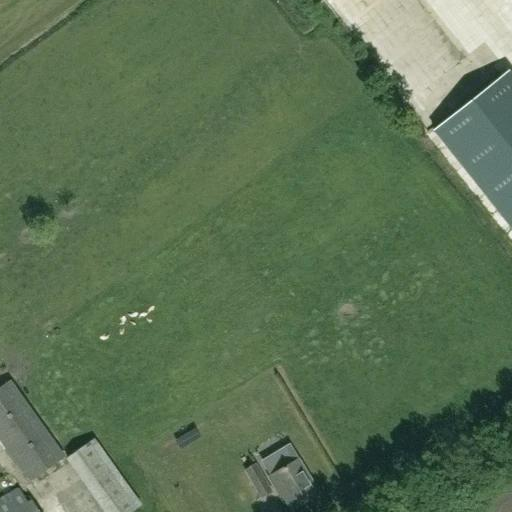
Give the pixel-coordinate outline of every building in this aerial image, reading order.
[(511,230),(511,76),(508,71),(433,131),(511,230)] [(0,441),(29,482),(66,456),(10,380),(0,387),(0,441)] [(291,510),(318,494),(297,459),(268,477),(276,489),(278,488),(291,510)] [(261,499),(272,492),(255,463),(244,470),(261,499)] [(38,511),(31,499),(26,502),(18,487),(6,494),(0,497),(0,511),(38,511)]
